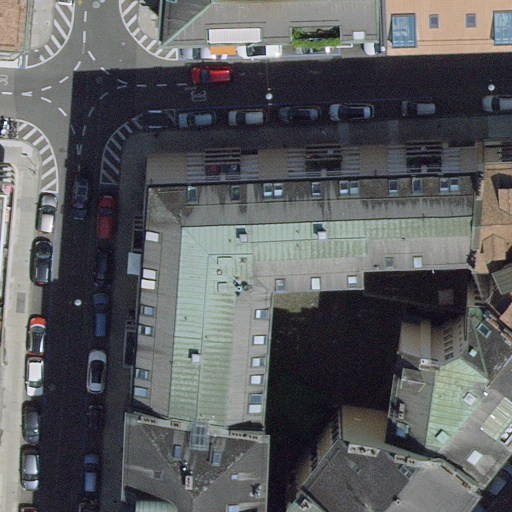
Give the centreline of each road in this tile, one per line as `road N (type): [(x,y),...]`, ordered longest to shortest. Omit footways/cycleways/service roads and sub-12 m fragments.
road 1 (residential): [(72,511),(92,87)]
road 2 (residential): [(92,87),(511,71)]
